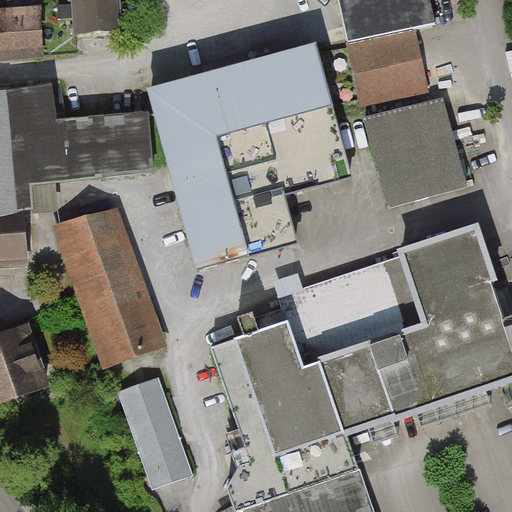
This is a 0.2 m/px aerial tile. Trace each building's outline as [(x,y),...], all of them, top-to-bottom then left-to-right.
[(69,0),(69,1),(79,1),(80,39),(122,37),(120,0),(69,0)] [(430,0),(337,0),(361,108),(428,93),(415,31),(436,26),(430,0)] [(39,13),(0,15),(0,60),(43,58),(39,13)] [(355,180),(319,49),(154,93),(202,271),(303,245),(290,197),(355,180)] [(30,217),(15,218),(17,189),(70,179),(152,175),(149,119),(60,124),(54,90),(0,100),(0,263),(32,262),(30,217)] [(446,101),(367,122),(390,212),(470,191),(446,101)] [(165,346),(118,212),(60,232),(107,366),(165,346)] [(372,511),(348,437),(511,384),(511,316),(484,231),(282,296),(292,327),(216,351),(253,467),(241,471),(230,492),(236,511),(372,511)] [(25,329),(0,338),(0,404),(46,387),(25,329)] [(159,379),(117,394),(153,494),(194,479),(159,379)]
